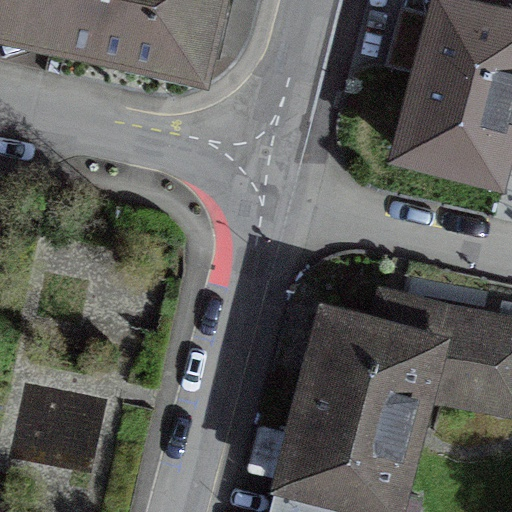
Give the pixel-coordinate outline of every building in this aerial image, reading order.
[(0,0),(0,43),(65,57),(77,0),(0,0)] [(77,0),(65,57),(224,92),(244,0),(77,0)] [(511,0),(435,0),(432,12),(402,5),(388,62),(421,70),(401,148),(498,173),(511,118),(511,0)] [(162,245),(12,213),(0,268),(0,476),(108,499),(162,245)] [(375,305),(321,291),(269,492),(274,493),(269,511),(418,511),(424,490),(409,486),(433,391),(511,411),(511,316),(381,284),(375,305)]
